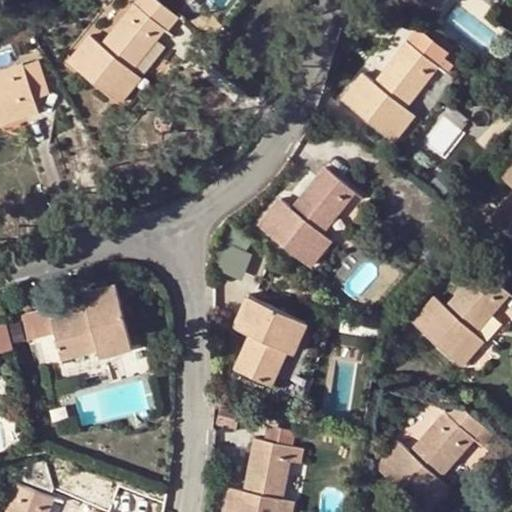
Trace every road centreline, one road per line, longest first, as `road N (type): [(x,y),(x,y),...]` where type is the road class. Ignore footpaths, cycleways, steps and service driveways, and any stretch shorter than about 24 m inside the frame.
road 1 (residential): [(179,231),(281,155),(324,0)]
road 2 (residential): [(188,511),(198,349),(179,231)]
road 3 (residential): [(0,269),(179,231)]
